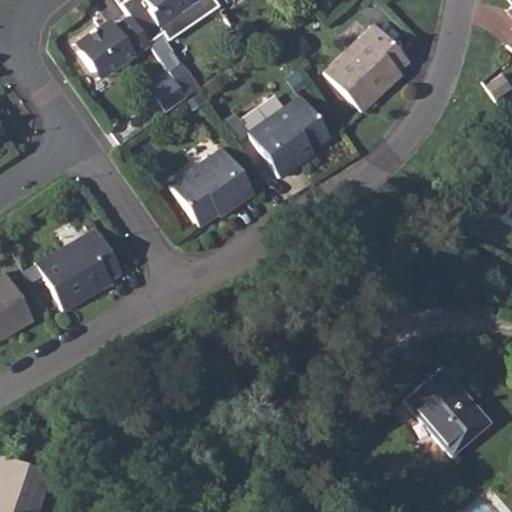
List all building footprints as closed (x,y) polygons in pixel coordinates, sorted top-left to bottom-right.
[(209,0),(122,0),(116,4),(124,16),(143,45),(162,71),(174,63),(160,43),(214,7),(209,0)] [(80,47),(73,52),(87,73),(90,71),(97,72),(100,75),(143,45),(124,16),(108,28),(101,32),(96,24),(74,38),(80,47)] [(377,93),(374,89),(393,71),(404,61),(370,24),(320,71),(357,111),(377,93)] [(499,74),(483,85),(492,99),(508,87),(499,74)] [(152,89),(146,93),(160,113),(182,99),(167,78),(152,89)] [(292,166),(290,162),(303,154),(324,139),(295,97),(242,133),(273,178),(292,166)] [(193,228),(214,212),(226,204),(228,206),(247,193),(216,148),(163,185),(193,228)] [(82,297),(80,293),(102,279),(115,272),(90,229),(30,264),(57,311),(82,297)] [(0,329),(3,334),(26,321),(0,273),(0,329)] [(438,368),(401,402),(449,456),(486,422),(438,368)] [(0,511),(33,511),(46,473),(0,456),(0,511)]
